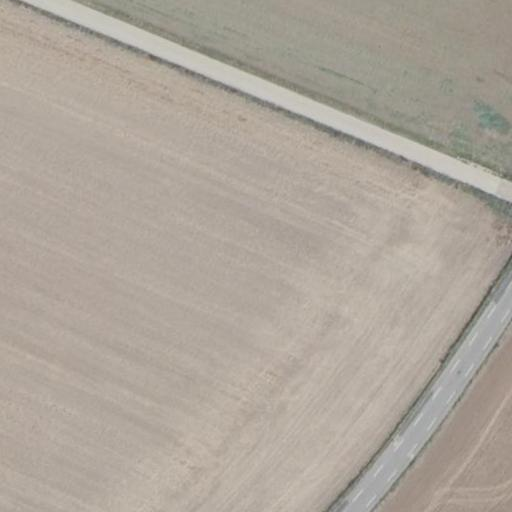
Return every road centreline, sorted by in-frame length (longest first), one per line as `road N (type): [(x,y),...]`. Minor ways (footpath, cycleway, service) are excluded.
road 1 (track): [(39,0),(511,194)]
road 2 (tertiary): [(511,293),(442,400),(348,511)]
